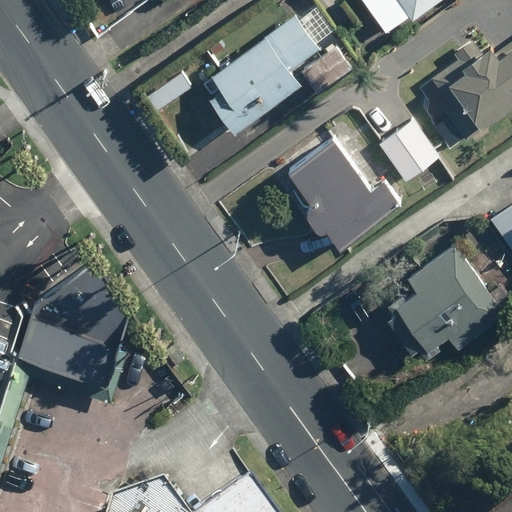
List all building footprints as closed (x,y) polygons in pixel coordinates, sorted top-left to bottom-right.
[(420,12),(436,0),(373,0),(391,25),(416,7),(420,12)] [(322,43),(298,10),(216,69),(226,83),(216,90),(243,126),(307,80),(295,63),(322,43)] [(474,133),(511,105),(511,39),(504,45),(500,39),(489,47),(477,31),(454,48),(459,55),(435,71),(456,100),(451,102),(474,133)] [(358,64),(344,41),(309,63),(323,85),(358,64)] [(444,148),(418,110),(381,136),(408,174),(444,148)] [(377,186),(338,133),(294,164),(318,197),(310,202),(326,224),(335,218),(348,236),(404,196),(391,177),(377,186)] [(511,205),(500,213),(511,230),(511,205)] [(509,310),(459,238),(411,272),(417,281),(394,297),(400,306),(389,313),(413,347),(424,340),(433,352),(458,335),(463,342),(509,310)] [(36,286),(11,278),(0,314),(0,331),(81,356),(104,280),(43,262),(36,286)] [(378,302),(364,281),(338,298),(352,319),(378,302)] [(0,470),(18,414),(0,408),(0,470)] [(121,499),(116,511),(195,511),(170,480),(121,499)] [(281,511),(258,482),(217,511),(281,511)]
